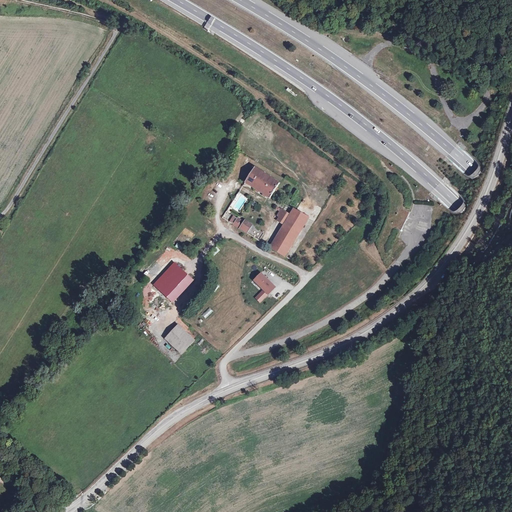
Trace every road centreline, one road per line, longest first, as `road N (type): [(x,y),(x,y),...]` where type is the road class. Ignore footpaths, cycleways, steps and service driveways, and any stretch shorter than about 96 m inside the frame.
road 1 (motorway): [(175,0),(346,110),(511,250)]
road 2 (tertiary): [(511,116),(481,202),(432,278),(364,332),(231,388)]
road 3 (motorway): [(511,207),(362,78),(241,0)]
road 4 (unclassified): [(118,28),(0,216)]
road 5 (tertiary): [(231,388),(172,418),(63,511)]
road 6 (unclassified): [(231,388),(222,364),(308,278)]
